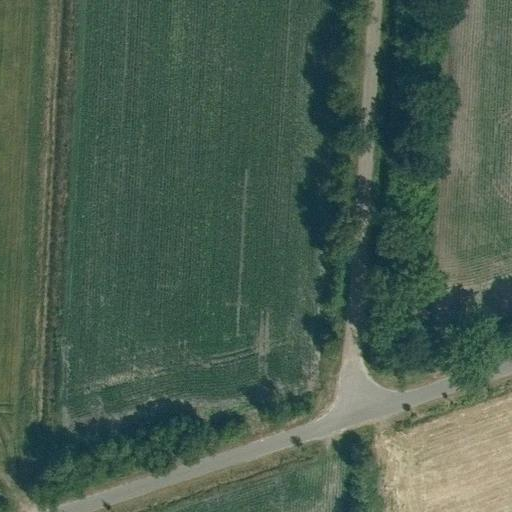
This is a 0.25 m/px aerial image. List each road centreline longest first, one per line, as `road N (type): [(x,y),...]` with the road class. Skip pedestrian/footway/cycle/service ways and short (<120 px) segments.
road 1 (unclassified): [(511,363),(67,511)]
road 2 (track): [(352,415),(375,0)]
